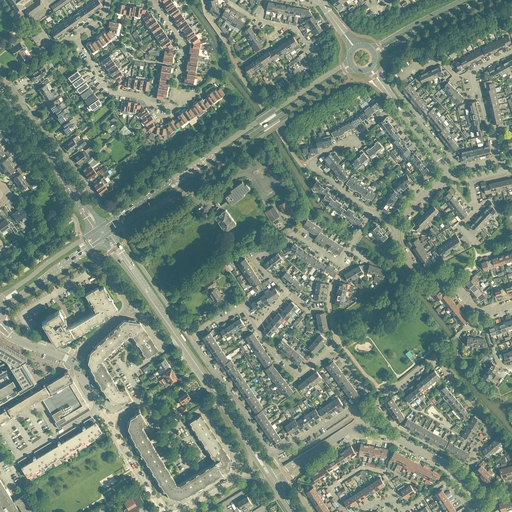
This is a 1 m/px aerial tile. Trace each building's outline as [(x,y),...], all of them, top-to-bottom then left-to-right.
[(8,0),(17,12),(22,8),(24,7),(23,6),(29,1),(29,0),(8,0)] [(103,6),(98,0),(93,0),(92,1),(98,9),(103,6)] [(175,5),(171,0),(167,0),(164,3),(165,5),(164,6),(165,8),(164,8),(167,11),(175,5)] [(342,4),(338,0),(331,0),(337,7),(340,5),(342,8),(344,7),(342,4)] [(98,9),(92,1),(87,4),(93,12),(98,9)] [(56,3),(51,6),(55,11),(60,7),(56,2),(56,3)] [(126,14),(127,6),(124,6),(124,4),(118,3),(116,13),(123,14),(123,13),(126,14)] [(93,12),(87,4),(83,8),(88,16),(93,12)] [(222,11),(217,8),(219,7),(219,4),(216,5),(210,6),(211,11),(213,13),(218,17),(222,11)] [(134,16),(136,6),(130,5),(130,7),(127,6),(126,14),(128,14),(128,15),(134,16)] [(180,12),(182,11),(180,8),(178,9),(175,5),(167,11),(169,15),(170,14),(171,16),(172,15),(174,17),(180,13),(180,12)] [(51,6),(47,9),(50,14),(55,11),(51,6)] [(142,17),(147,9),(142,9),(142,7),(136,6),(134,16),(140,17),(141,16),(142,17)] [(301,16),(302,8),(297,7),(295,16),(294,20),(296,20),(297,16),(301,17),(301,16)] [(88,16),(83,8),(78,11),(84,19),(88,16)] [(304,17),(309,10),(302,8),(301,16),(304,17)] [(47,9),(42,12),(46,17),(50,14),(47,9)] [(154,17),(151,12),(149,13),(147,9),(142,17),(143,18),(142,18),(146,23),(154,17)] [(225,21),(230,13),(225,10),(220,17),(225,21)] [(313,15),(309,10),(304,17),(306,20),(313,15)] [(84,19),(78,11),(73,14),(79,22),(84,19)] [(42,12),(37,15),(41,20),(46,17),(42,12)] [(186,20),(180,13),(174,17),(176,20),(174,21),(176,22),(175,23),(177,26),(186,20)] [(230,24),(235,16),(230,13),(225,21),(230,24)] [(79,22),(73,14),(69,18),(74,26),(79,22)] [(37,15),(33,19),(36,24),(41,20),(37,15)] [(306,27),(307,26),(316,20),(313,15),(306,20),(305,20),(307,23),(304,25),(306,27)] [(235,27),(240,19),(235,16),(230,24),(235,27)] [(149,28),(158,22),(154,17),(146,23),(149,28)] [(74,26),(69,18),(64,21),(70,29),(74,26)] [(244,23),(245,22),(240,19),(235,27),(240,30),(242,27),(244,23)] [(191,27),(186,20),(177,26),(179,29),(180,29),(181,31),(183,30),(184,32),(191,27)] [(312,30),(319,25),(316,20),(307,26),(308,28),(310,27),(312,30)] [(70,29),(64,21),(59,24),(65,32),(70,29)] [(109,31),(116,35),(117,29),(119,29),(120,23),(116,22),(114,22),(109,21),(108,27),(110,28),(109,31)] [(152,33),(161,27),(158,22),(149,28),(152,33)] [(65,32),(59,24),(55,27),(60,35),(65,32)] [(315,35),(323,30),(319,25),(312,30),(315,35)] [(246,36),(253,31),(250,26),(242,31),(246,36)] [(60,35),(55,27),(50,31),(56,39),(60,35)] [(156,38),(165,32),(161,27),(152,33),(156,38)] [(196,35),(191,27),(184,32),(186,34),(185,35),(186,37),(185,38),(188,41),(188,40),(196,35)] [(100,33),(107,43),(112,40),(111,39),(116,35),(109,31),(107,32),(105,30),(100,33)] [(249,41),(256,36),(253,31),(246,36),(249,41)] [(159,43),(168,37),(165,32),(156,38),(159,43)] [(102,47),(107,43),(100,33),(95,37),(97,39),(94,41),(99,47),(101,46),(102,47)] [(191,43),(201,41),(199,39),(200,38),(197,34),(196,35),(188,40),(191,43)] [(511,46),(511,40),(511,41),(508,35),(503,38),(507,46),(510,45),(511,47),(511,46)] [(252,46),(260,41),(256,36),(249,41),(252,46)] [(300,47),(299,44),(293,36),(291,38),(290,37),(288,39),(294,47),(295,50),(300,47)] [(25,50),(20,42),(23,40),(21,37),(14,42),(16,44),(11,48),(16,56),(17,56),(21,61),(25,58),(28,61),(30,60),(29,59),(32,57),(28,51),(25,53),(24,51),(25,50)] [(173,47),(170,43),(172,42),(168,37),(159,43),(163,48),(164,47),(165,49),(173,47)] [(507,46),(503,38),(498,40),(502,48),(507,46)] [(289,50),(294,47),(288,39),(286,40),(286,41),(284,43),(289,50)] [(205,40),(201,41),(191,43),(190,47),(200,49),(201,44),(206,43),(205,40)] [(502,48),(498,40),(493,42),(496,51),(502,48)] [(97,49),(99,47),(94,41),(92,43),(91,41),(89,43),(89,41),(85,44),(92,54),(97,50),(97,49)] [(255,51),(263,46),(260,41),(252,46),(255,51)] [(496,51),(493,42),(487,45),(491,53),(496,51)] [(290,52),(289,50),(284,43),(281,45),(280,44),(278,45),(284,54),(285,55),(290,52)] [(284,54),(278,45),(276,46),(277,47),(274,49),(279,57),(284,54)] [(491,53),(487,45),(482,47),(486,56),(491,53)] [(173,54),(174,52),(172,52),(173,47),(165,49),(163,56),(174,58),(174,54),(173,54)] [(199,55),(200,49),(190,47),(189,53),(190,54),(190,57),(198,58),(198,55),(199,55)] [(484,56),(480,48),(475,51),(479,59),(484,56)] [(279,57),(274,49),(272,51),(271,50),(269,51),(275,60),(279,57)] [(275,60),(269,51),(264,54),(269,62),(272,60),(274,63),(276,62),(274,60),(275,60)] [(479,59),(475,51),(470,54),(474,62),(479,59)] [(269,62),(264,54),(259,58),(266,68),(268,67),(266,64),(269,62)] [(474,62),(470,54),(465,56),(469,65),(474,62)] [(105,66),(113,60),(116,58),(115,56),(112,58),(109,55),(101,61),(104,65),(105,65),(105,66)] [(469,65),(465,56),(460,59),(464,67),(469,65)] [(197,67),(198,61),(197,61),(198,58),(190,57),(190,59),(188,59),(187,65),(197,67)] [(266,68),(259,58),(255,61),(260,68),(262,66),(264,69),(266,68)] [(305,58),(300,62),(305,66),(309,62),(305,58)] [(464,67),(460,59),(455,62),(458,68),(456,69),(458,74),(463,71),(461,69),(464,67)] [(109,71),(120,63),(117,60),(114,62),(113,60),(105,66),(105,65),(104,66),(107,70),(108,70),(109,71)] [(260,68),(255,61),(250,64),(257,75),(259,73),(257,70),(260,68)] [(511,70),(507,62),(502,64),(506,73),(511,70)] [(111,76),(120,70),(117,67),(121,64),(120,63),(109,71),(108,72),(111,76)] [(171,73),(172,68),(171,68),(171,67),(157,64),(157,67),(162,67),(161,71),(171,73)] [(257,75),(250,64),(245,67),(250,75),(253,73),(255,76),(257,75)] [(506,73),(502,64),(497,67),(502,75),(506,73)] [(43,76),(46,74),(45,72),(47,71),(43,65),(29,75),(31,77),(31,78),(33,81),(34,83),(40,79),(41,82),(45,79),(43,76)] [(196,73),(197,67),(187,65),(186,71),(187,71),(187,74),(195,76),(195,73),(196,73)] [(445,69),(442,71),(440,66),(435,68),(439,77),(442,75),(443,77),(449,74),(445,69)] [(502,75),(497,67),(494,69),(493,66),(488,68),(491,74),(493,72),(496,78),(502,75)] [(439,77),(435,68),(429,71),(433,79),(439,77)] [(70,81),(71,80),(71,81),(72,80),(73,82),(81,76),(79,75),(80,74),(77,70),(67,78),(68,78),(70,81)] [(124,76),(120,70),(111,76),(113,79),(114,79),(116,80),(117,79),(120,83),(124,76)] [(171,77),(171,73),(161,71),(159,80),(166,81),(166,78),(169,79),(169,76),(171,77)] [(433,79),(429,71),(424,73),(428,81),(433,79)] [(428,81),(424,73),(419,75),(423,84),(428,81)] [(194,85),(195,79),(194,78),(195,76),(187,74),(186,77),(185,77),(184,83),(194,85)] [(77,88),(85,82),(84,81),(84,80),(81,76),(73,82),(71,83),(72,83),(74,86),(75,86),(75,87),(76,86),(77,88)] [(130,88),(132,78),(124,76),(120,83),(124,84),(124,86),(126,86),(126,87),(130,88)] [(136,88),(138,76),(136,76),(135,78),(132,78),(130,88),(135,89),(135,88),(136,88)] [(142,89),(144,80),(144,77),(138,76),(136,88),(136,89),(141,90),(141,89),(142,89)] [(38,89),(42,95),(50,90),(52,88),(49,83),(50,82),(48,79),(40,84),(42,87),(38,89)] [(168,86),(168,84),(165,84),(166,81),(159,80),(158,89),(168,90),(169,87),(168,86)] [(446,92),(452,86),(448,81),(441,88),(446,92)] [(495,88),(494,82),(487,84),(487,81),(481,83),(482,87),(485,87),(486,90),(495,88)] [(81,93),(89,88),(88,86),(85,82),(77,88),(76,89),(78,92),(79,91),(79,92),(80,92),(81,93)] [(405,94),(413,88),(409,83),(402,89),(405,94)] [(450,96),(456,90),(452,86),(446,92),(450,96)] [(85,99),(93,93),(92,92),(93,91),(90,87),(89,88),(81,93),(80,94),(80,95),(82,98),(83,97),(84,98),(84,97),(85,99)] [(222,96),(225,94),(220,87),(218,89),(217,88),(212,91),(218,100),(223,96),(222,96)] [(409,98),(416,92),(413,88),(405,94),(409,98)] [(167,96),(168,90),(158,89),(157,94),(154,94),(153,97),(163,99),(163,96),(167,96)] [(50,90),(42,95),(46,100),(51,97),(53,99),(59,95),(55,90),(51,92),(50,90)] [(454,100),(460,94),(456,90),(450,96),(454,100)] [(218,100),(212,91),(207,95),(208,96),(205,98),(210,104),(212,103),(213,103),(218,100)] [(413,102),(420,96),(416,92),(409,98),(413,102)] [(90,105),(97,99),(96,97),(97,97),(94,93),(93,93),(85,99),(84,100),(86,103),(87,103),(88,104),(88,103),(90,105)] [(458,105),(464,98),(460,94),(454,100),(458,105)] [(416,107),(425,100),(423,98),(422,99),(420,96),(413,102),(416,107)] [(66,106),(63,102),(61,103),(58,98),(48,105),(48,106),(48,107),(50,110),(54,108),(54,110),(55,110),(56,112),(66,106)] [(86,107),(89,111),(93,109),(94,110),(101,105),(100,103),(101,103),(98,98),(97,99),(90,105),(88,106),(86,107)] [(208,106),(210,104),(205,98),(203,100),(202,98),(197,102),(203,110),(208,107),(208,106)] [(383,105),(378,98),(376,100),(374,99),(371,101),(372,103),(370,105),(374,111),(378,108),(381,111),(383,109),(381,107),(383,105)] [(129,112),(131,101),(125,100),(125,102),(122,101),(121,109),(123,110),(122,113),(129,115),(129,112)] [(203,110),(197,102),(196,100),(193,103),(194,104),(192,105),(193,107),(191,108),(195,115),(198,113),(199,116),(204,112),(203,110)] [(420,111),(427,105),(425,103),(426,102),(425,100),(416,107),(420,111)] [(137,112),(142,105),(137,104),(137,102),(131,101),(129,112),(135,113),(136,112),(137,112)] [(149,113),(146,108),(144,109),(142,105),(137,112),(138,113),(137,114),(141,119),(142,118),(141,118),(148,114),(149,113)] [(374,111),(370,105),(367,107),(366,106),(363,108),(371,119),(373,117),(371,114),(374,111)] [(425,114),(431,110),(427,105),(420,111),(424,116),(425,114)] [(71,117),(68,113),(70,112),(67,107),(57,114),(59,116),(59,117),(60,118),(57,120),(60,125),(71,117)] [(186,110),(185,108),(181,111),(182,112),(188,121),(190,122),(197,117),(195,115),(191,108),(188,110),(187,109),(186,110)] [(371,119),(363,108),(360,111),(361,112),(358,114),(363,121),(367,117),(369,120),(371,119)] [(429,119),(436,113),(432,108),(431,110),(425,114),(429,119)] [(183,124),(188,121),(182,112),(181,111),(178,113),(179,114),(177,116),(178,117),(176,119),(180,125),(183,123),(183,124)] [(468,120),(471,120),(480,118),(479,112),(470,114),(467,115),(468,120)] [(433,123),(440,117),(436,113),(429,119),(433,123)] [(154,120),(151,115),(150,116),(148,114),(141,118),(142,118),(143,121),(142,121),(146,126),(154,120)] [(361,123),(357,116),(354,118),(353,116),(349,118),(356,130),(358,129),(356,125),(361,123)] [(383,129),(389,124),(386,120),(389,118),(387,116),(377,124),(380,127),(381,126),(383,129)] [(433,123),(436,127),(443,122),(440,118),(440,117),(433,123)] [(77,128),(74,123),(76,122),(73,118),(63,124),(65,127),(66,128),(63,131),(65,134),(66,134),(66,135),(67,134),(67,135),(77,128)] [(356,130),(349,118),(346,120),(347,121),(344,123),(347,130),(352,127),(354,131),(356,130)] [(168,122),(174,131),(179,128),(178,127),(179,126),(180,125),(176,119),(174,120),(173,119),(168,122)] [(151,132),(157,123),(154,120),(146,126),(149,130),(151,132)] [(174,131),(168,122),(164,125),(167,135),(169,133),(170,134),(174,131)] [(445,128),(447,126),(443,122),(436,127),(440,132),(445,128)] [(159,134),(161,124),(157,123),(151,132),(149,136),(153,137),(154,134),(159,134)] [(347,130),(344,123),(340,125),(340,123),(336,125),(343,137),(345,136),(343,132),(347,130)] [(387,136),(397,128),(395,126),(393,128),(389,124),(383,129),(386,132),(384,133),(387,136)] [(123,132),(128,137),(132,133),(125,125),(121,129),(123,132)] [(343,137),(336,125),(333,127),(333,126),(329,128),(334,137),(339,135),(341,138),(343,137)] [(399,136),(396,132),(398,130),(397,128),(387,136),(389,139),(391,138),(393,141),(397,137),(399,136)] [(449,132),(445,128),(440,132),(438,133),(442,138),(449,132)] [(326,148),(323,134),(322,132),(318,133),(319,137),(316,138),(317,143),(318,145),(322,144),(323,148),(326,148)] [(445,142),(455,134),(454,132),(451,134),(449,132),(442,138),(445,142)] [(332,142),(330,134),(327,135),(326,134),(323,134),(326,148),(328,147),(327,143),(332,142)] [(445,142),(449,147),(456,141),(454,138),(457,136),(455,134),(445,142)] [(68,148),(80,139),(78,135),(65,144),(68,148)] [(80,148),(87,143),(83,137),(80,139),(68,148),(70,152),(79,146),(80,148)] [(394,149),(404,141),(403,139),(400,141),(397,137),(393,141),(391,142),(393,145),(392,146),(394,149)] [(384,148),(376,138),(374,139),(376,143),(372,146),(377,152),(380,150),(381,151),(384,148)] [(401,154),(407,149),(403,145),(406,143),(404,141),(394,149),(397,152),(398,151),(401,154)] [(456,141),(449,147),(452,151),(462,143),(461,141),(458,143),(456,141)] [(86,151),(93,146),(95,145),(93,142),(91,143),(84,148),(86,151)] [(319,150),(318,145),(317,143),(313,143),(313,142),(309,143),(312,156),(315,155),(314,151),(319,150)] [(312,156),(309,143),(305,144),(306,145),(302,146),(304,154),(309,152),(310,157),(312,156)] [(377,152),(372,146),(369,149),(366,146),(364,147),(373,158),(376,156),(375,154),(377,152)] [(370,160),(362,149),(360,151),(362,154),(358,157),(363,163),(366,161),(367,162),(370,160)] [(406,159),(414,153),(412,151),(410,153),(407,149),(401,154),(403,157),(402,158),(404,161),(406,159)] [(85,162),(90,158),(85,150),(74,158),(78,164),(83,160),(85,162)] [(469,159),(467,150),(461,151),(462,157),(460,158),(461,163),(466,162),(465,159),(469,159)] [(412,164),(418,159),(415,155),(417,153),(416,151),(414,153),(406,159),(408,162),(409,161),(412,164)] [(326,167),(338,156),(336,154),(332,156),(330,153),(324,158),(327,162),(324,165),(326,167)] [(340,165),(337,162),(341,159),(338,156),(326,167),(327,169),(330,166),(334,170),(340,165)] [(92,167),(96,164),(99,162),(96,158),(94,159),(92,157),(87,161),(89,165),(88,166),(83,170),(86,175),(94,170),(92,167)] [(363,163),(358,157),(354,161),(352,157),(350,159),(358,170),(361,167),(360,166),(363,163)] [(11,164),(7,158),(0,162),(0,165),(3,170),(11,164)] [(415,171),(425,163),(424,161),(421,163),(418,159),(412,164),(414,167),(413,168),(415,171)] [(427,171),(424,167),(427,165),(425,163),(415,171),(418,174),(419,173),(421,176),(427,171)] [(7,175),(15,169),(14,169),(11,164),(3,170),(7,174),(6,175),(7,175)] [(335,178),(346,170),(343,167),(342,168),(340,165),(334,170),(337,174),(334,177),(335,178)] [(27,169),(25,166),(18,171),(20,174),(14,178),(18,184),(25,179),(22,176),(24,174),(23,172),(27,169)] [(96,172),(94,170),(86,175),(90,180),(95,176),(96,177),(101,173),(99,170),(96,172)] [(349,177),(347,174),(348,173),(346,170),(335,178),(337,180),(340,178),(343,182),(349,177)] [(413,183),(405,173),(402,175),(403,177),(400,179),(405,185),(409,182),(411,184),(413,183)] [(98,181),(94,185),(97,190),(107,183),(108,183),(104,178),(104,177),(98,181)] [(350,191),(358,179),(355,177),(354,179),(350,177),(346,183),(351,186),(348,189),(350,191)] [(28,185),(32,191),(39,186),(38,184),(35,179),(30,183),(29,180),(27,182),(25,179),(18,184),(21,189),(28,185)] [(359,191),(363,185),(360,183),(361,181),(358,179),(350,191),(352,192),(355,189),(359,191)] [(405,185),(400,179),(397,181),(396,180),(393,182),(393,183),(395,185),(401,192),(403,191),(401,188),(405,185)] [(236,223),(226,209),(225,210),(223,207),(230,202),(232,205),(245,195),(244,193),(250,188),(246,183),(245,184),(242,181),(231,190),(232,191),(225,196),(228,200),(221,206),(219,203),(217,205),(219,207),(218,208),(217,209),(217,211),(217,212),(219,214),(216,217),(219,221),(217,222),(222,228),(223,227),(226,231),(236,223)] [(317,193),(324,183),(322,181),(320,184),(316,181),(312,188),(315,190),(314,191),(317,193)] [(491,193),(489,184),(486,184),(485,182),(481,183),(482,191),(485,191),(486,194),(491,193)] [(113,189),(110,185),(109,186),(107,183),(97,190),(101,195),(106,192),(109,190),(109,191),(113,189)] [(327,193),(329,189),(324,187),(326,184),(324,183),(317,193),(320,195),(321,194),(324,196),(327,193)] [(363,199),(370,188),(367,186),(366,187),(363,185),(359,191),(363,194),(361,198),(363,199)] [(401,194),(390,187),(388,190),(389,191),(387,194),(394,198),(397,194),(399,196),(401,194)] [(371,200),(376,193),(373,191),(373,190),(370,188),(363,199),(365,200),(367,197),(371,200)] [(468,214),(452,193),(454,191),(451,188),(446,191),(448,193),(443,197),(461,220),(468,214)] [(328,205),(334,196),(335,194),(333,193),(331,195),(327,193),(324,196),(322,199),(326,201),(325,203),(328,205)] [(391,203),(394,198),(387,194),(385,197),(384,196),(382,199),(392,206),(394,204),(391,203)] [(334,209),(338,203),(334,200),(336,197),(334,196),(328,205),(326,206),(330,209),(331,207),(334,209)] [(392,206),(382,199),(380,203),(381,203),(379,207),(385,211),(388,207),(391,208),(392,206)] [(294,214),(286,201),(279,205),(284,212),(287,210),(291,216),(294,214)] [(501,216),(503,213),(490,201),(487,204),(489,206),(487,209),(493,215),(497,212),(501,216)] [(339,215),(346,204),(344,203),(342,205),(338,203),(334,209),(337,211),(336,213),(339,215)] [(346,217),(350,211),(346,208),(348,205),(346,204),(339,215),(342,217),(343,215),(346,217)] [(440,212),(433,205),(429,209),(436,216),(440,212)] [(280,216),(274,206),(265,212),(271,221),(280,216)] [(20,223),(29,217),(25,212),(26,211),(25,211),(22,207),(16,212),(13,214),(14,216),(13,217),(15,219),(16,219),(17,219),(20,223)] [(436,216),(429,209),(425,213),(432,220),(436,216)] [(493,215),(487,209),(483,213),(489,219),(493,215)] [(352,223),(359,212),(357,211),(355,214),(350,211),(346,217),(349,219),(348,221),(352,223)] [(359,226),(363,219),(359,216),(361,214),(359,212),(352,223),(355,225),(356,224),(359,226)] [(432,220),(425,213),(421,217),(427,224),(432,220)] [(489,219),(483,213),(479,217),(486,224),(489,219)] [(427,224),(421,217),(417,221),(423,228),(427,224)] [(486,224),(479,217),(475,221),(482,228),(486,224)] [(11,226),(6,219),(0,222),(0,231),(1,233),(11,226)] [(308,229),(312,222),(307,219),(303,226),(308,229)] [(423,228),(417,221),(414,224),(412,222),(409,225),(413,229),(415,228),(419,232),(423,228)] [(482,228),(475,221),(471,226),(478,232),(482,228)] [(312,232),(317,225),(312,222),(308,229),(312,232)] [(320,232),(322,229),(317,225),(312,232),(317,235),(320,231),(320,232)] [(375,238),(384,229),(382,227),(380,230),(377,226),(371,231),(373,234),(372,235),(375,238)] [(381,242),(387,237),(383,233),(386,231),(384,229),(375,238),(377,241),(378,239),(381,242)] [(325,235),(320,232),(320,231),(317,235),(315,238),(320,242),(325,235)] [(325,245),(329,238),(325,235),(320,242),(325,245)] [(462,243),(457,236),(452,239),(457,247),(462,243)] [(329,248),(334,241),(329,238),(325,245),(329,248)] [(413,248),(421,243),(418,238),(412,242),(411,240),(406,243),(409,247),(411,246),(413,248)] [(457,247),(452,239),(447,242),(452,250),(457,247)] [(334,251),(339,244),(334,241),(329,248),(334,251)] [(452,250),(447,242),(438,249),(443,256),(452,250)] [(294,254),(299,246),(294,243),(289,250),(294,254)] [(430,257),(421,243),(413,248),(423,263),(430,257)] [(339,254),(344,247),(339,244),(334,251),(339,254)] [(299,257),(304,250),(299,246),(294,254),(299,257)] [(12,253),(8,249),(3,252),(6,257),(12,253)] [(304,260),(309,253),(304,250),(299,257),(304,260)] [(511,261),(507,250),(505,250),(506,254),(503,255),(506,263),(511,261)] [(283,260),(278,253),(273,257),(279,264),(283,260)] [(309,263),(313,256),(309,253),(304,260),(309,263)] [(501,265),(497,253),(494,254),(496,257),(492,259),(495,267),(501,265)] [(506,263),(503,255),(500,256),(499,253),(497,253),(501,265),(506,263)] [(313,266),(318,259),(313,256),(309,263),(313,266)] [(495,267),(492,259),(489,260),(488,256),(486,257),(490,269),(495,267)] [(279,264),(273,257),(269,260),(274,267),(279,264)] [(426,268),(434,262),(430,257),(423,263),(426,268)] [(490,269),(486,257),(484,258),(485,261),(481,262),(484,271),(490,269)] [(248,263),(245,258),(238,263),(241,268),(248,263)] [(318,269),(323,262),(318,259),(313,266),(318,269)] [(274,267),(269,260),(264,264),(270,271),(274,267)] [(324,271),(328,265),(327,265),(323,262),(318,269),(323,273),(324,271)] [(244,273),(251,268),(248,263),(241,268),(244,273)] [(329,274),(334,266),(329,263),(327,265),(328,265),(324,271),(329,274)] [(372,274),(375,266),(370,264),(367,272),(372,274)] [(364,273),(359,265),(354,268),(359,276),(364,273)] [(334,277),(339,270),(334,266),(329,274),(334,277)] [(376,282),(381,268),(375,266),(372,274),(375,275),(374,278),(375,278),(374,281),(376,282)] [(247,277),(255,272),(251,268),(244,273),(247,277)] [(359,283),(357,280),(358,279),(357,277),(359,276),(354,268),(349,271),(354,278),(354,279),(355,281),(357,284),(359,283)] [(379,280),(380,277),(383,278),(386,270),(381,268),(376,282),(378,283),(379,280)] [(285,282),(291,275),(286,271),(281,278),(285,282)] [(354,278),(349,271),(344,274),(349,282),(354,279),(354,278)] [(258,277),(255,272),(247,277),(251,282),(258,277)] [(290,285),(295,279),(291,275),(285,282),(290,285)] [(212,276),(203,282),(206,286),(213,281),(215,279),(212,276)] [(261,282),(258,277),(251,282),(254,287),(261,282)] [(467,290),(477,282),(473,278),(466,283),(469,286),(466,289),(467,290)] [(294,289),(300,283),(295,279),(290,285),(294,289)] [(221,298),(215,289),(213,290),(211,287),(215,283),(213,281),(206,286),(208,289),(208,288),(211,292),(209,293),(215,302),(221,298)] [(473,292),(480,287),(477,282),(467,290),(468,292),(471,290),(473,292)] [(298,293),(304,286),(300,283),(294,289),(298,293)] [(508,293),(505,285),(500,287),(504,299),(506,298),(505,295),(508,293)] [(65,319),(65,320),(62,321),(60,319),(63,317),(59,310),(54,313),(55,314),(51,316),(50,315),(51,317),(42,322),(48,332),(49,331),(51,335),(50,336),(51,335),(54,339),(53,340),(55,345),(62,340),(64,339),(66,342),(71,339),(70,338),(74,335),(75,337),(75,336),(74,335),(78,333),(79,334),(88,329),(87,327),(91,325),(92,326),(91,325),(95,322),(96,324),(105,318),(104,317),(108,315),(109,316),(108,315),(117,309),(111,299),(110,300),(108,296),(109,295),(108,296),(105,292),(106,291),(104,286),(99,289),(98,287),(93,290),(93,289),(85,294),(88,299),(89,298),(92,302),(88,304),(93,313),(69,327),(69,326),(66,328),(64,325),(65,325),(64,323),(66,322),(66,321),(66,320),(65,319)] [(280,295),(275,288),(275,287),(270,291),(275,298),(280,295)] [(474,299),(484,291),(480,287),(473,292),(476,295),(473,297),(474,299)] [(504,299),(500,287),(494,289),(497,297),(501,296),(502,299),(504,299)] [(440,298),(447,293),(445,291),(442,293),(440,290),(437,293),(435,291),(432,294),(434,296),(433,296),(437,301),(440,298)] [(275,298),(270,291),(265,294),(270,301),(275,298)] [(481,301),(488,296),(484,291),(474,299),(476,301),(478,299),(481,301)] [(351,301),(351,299),(348,299),(348,298),(345,297),(346,295),(337,293),(336,299),(345,300),(348,301),(351,301)] [(444,303),(453,295),(452,293),(449,296),(447,293),(440,298),(444,303)] [(270,301),(265,294),(261,297),(265,304),(270,301)] [(447,307),(454,302),(452,299),(455,297),(453,295),(444,303),(447,307)] [(265,304),(261,297),(256,300),(261,307),(265,304)] [(261,307),(256,300),(251,304),(256,311),(261,307)] [(298,307),(292,301),(288,306),(294,311),(298,307)] [(451,312),(460,304),(459,302),(456,304),(454,302),(447,307),(451,312)] [(454,316),(461,311),(459,308),(462,306),(460,304),(451,312),(454,316)] [(294,311),(288,306),(284,310),(290,316),(294,311)] [(290,316),(284,310),(280,314),(285,318),(285,319),(287,320),(290,316)] [(457,321),(458,320),(467,313),(466,311),(463,313),(461,311),(454,316),(453,317),(457,321)] [(285,318),(280,314),(279,312),(275,317),(281,323),(285,319),(285,318)] [(461,325),(468,320),(466,317),(469,315),(467,313),(458,320),(461,325)] [(281,323),(275,317),(271,321),(277,327),(281,323)] [(245,325),(240,318),(235,321),(240,328),(245,325)] [(131,335),(132,336),(144,328),(139,321),(124,320),(119,324),(129,335),(131,335)] [(240,328),(235,321),(230,324),(235,332),(240,328)] [(277,327),(271,321),(267,326),(274,331),(277,327)] [(508,332),(504,322),(499,324),(502,331),(506,330),(507,332),(508,332)] [(129,335),(119,324),(110,332),(120,343),(129,335)] [(235,332),(230,324),(226,328),(230,335),(235,332)] [(497,335),(494,325),(489,327),(491,335),(496,333),(497,335)] [(274,331),(267,326),(263,330),(270,336),(274,331)] [(139,347),(151,339),(144,328),(132,336),(139,347)] [(230,335),(226,328),(221,331),(226,338),(230,335)] [(120,343),(110,332),(102,340),(112,350),(120,343)] [(206,342),(213,337),(210,332),(203,337),(206,342)] [(256,337),(253,332),(246,337),(249,342),(256,337)] [(327,339),(320,334),(316,338),(323,344),(327,339)] [(473,337),(468,336),(464,336),(464,342),(467,342),(466,346),(467,347),(468,345),(472,345),(473,337)] [(209,347),(216,342),(213,337),(206,342),(209,347)] [(252,347),(260,342),(256,337),(249,342),(252,347)] [(484,342),(484,338),(478,337),(477,348),(486,349),(487,343),(484,342)] [(323,344),(316,338),(313,342),(319,348),(323,344)] [(146,358),(158,350),(151,339),(139,347),(146,358)] [(281,349),(287,343),(282,339),(276,345),(281,349)] [(112,350),(102,340),(94,347),(94,348),(103,358),(112,350)] [(0,363),(6,360),(9,363),(10,366),(24,389),(35,382),(32,378),(30,375),(28,371),(26,368),(24,364),(21,360),(22,360),(27,357),(23,355),(22,354),(20,353),(18,352),(14,350),(10,347),(2,343),(0,341),(0,363)] [(212,351),(220,347),(216,342),(209,347),(212,351)] [(256,352),(263,347),(260,342),(252,347),(256,352)] [(319,348),(313,342),(309,347),(315,353),(319,348)] [(285,353),(291,346),(293,344),(291,343),(289,345),(287,343),(281,349),(285,353)] [(290,357),(295,350),(291,346),(285,353),(290,357)] [(216,356),(223,351),(220,347),(212,351),(216,356)] [(259,356),(266,352),(263,347),(256,352),(259,356)] [(103,358),(94,348),(90,352),(88,362),(91,368),(89,369),(92,374),(105,366),(101,360),(103,358)] [(294,361),(300,354),(295,350),(290,357),(294,361)] [(511,359),(508,352),(508,350),(502,351),(506,361),(511,359)] [(219,361),(226,356),(223,351),(216,356),(219,361)] [(262,361),(269,356),(266,352),(259,356),(262,361)] [(410,361),(414,358),(409,352),(405,355),(410,361)] [(298,364),(304,358),(300,354),(294,361),(298,364)] [(222,366),(224,364),(229,361),(226,356),(219,361),(222,366)] [(272,361),(269,356),(262,361),(265,366),(272,361)] [(168,364),(167,362),(167,361),(166,360),(165,360),(165,359),(157,364),(159,367),(158,367),(160,370),(168,364)] [(227,369),(234,364),(231,359),(229,361),(224,364),(227,369)] [(330,371),(337,365),(333,361),(326,366),(330,371)] [(499,367),(490,361),(487,366),(496,371),(499,367)] [(230,374),(237,369),(234,364),(227,369),(230,374)] [(269,374),(276,369),(272,364),(265,369),(269,374)] [(333,375),(340,370),(337,365),(330,371),(333,375)] [(0,403),(24,389),(10,366),(0,371),(0,403)] [(97,383),(110,375),(105,366),(92,374),(97,383)] [(488,369),(486,371),(493,376),(496,371),(487,366),(486,368),(488,369)] [(165,377),(163,378),(164,381),(166,379),(174,374),(173,373),(173,372),(171,369),(164,374),(165,377)] [(233,379),(241,374),(237,369),(230,374),(233,379)] [(272,378),(279,373),(276,369),(269,374),(272,378)] [(337,380),(344,374),(340,370),(333,375),(337,380)] [(440,377),(435,370),(430,374),(435,380),(440,377)] [(322,378),(317,371),(312,375),(317,382),(322,378)] [(493,376),(486,371),(483,375),(482,374),(481,375),(490,380),(493,376)] [(45,403),(44,404),(59,428),(90,409),(72,379),(70,380),(66,373),(39,389),(0,412),(0,425),(11,419),(13,417),(13,418),(43,400),(45,403)] [(276,383),(283,378),(279,373),(272,378),(276,383)] [(166,379),(164,381),(166,383),(168,382),(168,381),(170,384),(172,383),(174,385),(178,383),(176,380),(178,379),(175,375),(175,376),(174,374),(166,379)] [(237,383),(244,378),(241,374),(233,379),(237,383)] [(340,384),(347,379),(344,374),(337,380),(340,384)] [(435,380),(430,374),(426,377),(431,384),(435,380)] [(103,392),(116,384),(110,375),(97,383),(103,392)] [(317,382),(312,375),(307,378),(313,385),(317,382)] [(431,384),(426,377),(421,381),(427,388),(431,384)] [(240,388),(247,383),(244,378),(237,383),(240,388)] [(279,388),(286,382),(283,378),(276,383),(279,388)] [(313,385),(307,378),(303,382),(308,388),(313,385)] [(344,389),(351,383),(347,379),(340,384),(344,389)] [(427,388),(421,381),(416,385),(418,386),(422,391),(427,388)] [(283,392),(290,387),(286,382),(279,388),(283,392)] [(308,388),(303,382),(298,385),(303,392),(308,388)] [(243,393),(250,388),(247,383),(240,388),(243,393)] [(347,393),(354,388),(351,383),(344,389),(347,393)] [(120,389),(119,389),(116,384),(103,392),(105,396),(108,395),(111,401),(121,403),(127,400),(129,402),(133,400),(125,387),(120,389)] [(422,391),(418,386),(414,390),(419,397),(424,393),(422,391)] [(443,396),(449,390),(445,386),(439,391),(443,396)] [(286,397),(293,391),(290,387),(283,392),(286,397)] [(246,398),(253,393),(250,388),(243,393),(246,398)] [(351,398),(358,392),(354,388),(347,393),(351,398)] [(419,397),(414,390),(409,394),(415,400),(419,397)] [(446,400),(453,395),(449,390),(443,396),(446,400)] [(187,400),(190,398),(186,392),(181,395),(181,394),(178,396),(179,398),(177,399),(180,404),(182,402),(183,405),(186,403),(186,402),(188,401),(187,400)] [(354,402),(361,397),(358,392),(351,398),(354,402)] [(249,402),(256,397),(253,393),(246,398),(249,402)] [(415,400),(409,394),(405,397),(410,404),(415,400)] [(450,405),(457,399),(453,395),(446,400),(450,405)] [(252,407),(260,402),(256,397),(249,402),(252,407)] [(261,402),(263,406),(271,400),(269,397),(261,402)] [(343,404),(338,397),(333,400),(338,408),(343,404)] [(388,407),(395,403),(392,398),(385,402),(388,407)] [(454,409),(460,403),(457,399),(450,405),(454,409)] [(338,408),(333,400),(328,403),(333,411),(338,408)] [(256,412),(263,407),(260,402),(252,407),(256,412)] [(333,411),(328,403),(324,407),(328,414),(333,411)] [(391,412),(399,408),(395,403),(388,407),(391,412)] [(457,413),(464,408),(460,403),(454,409),(457,413)] [(328,414),(324,407),(319,410),(324,417),(328,414)] [(394,417),(402,413),(399,408),(391,412),(394,417)] [(461,418),(468,412),(464,408),(457,413),(461,418)] [(320,416),(315,409),(310,412),(315,419),(320,416)] [(147,423),(139,410),(135,412),(136,414),(130,418),(128,428),(131,434),(129,435),(131,439),(144,431),(142,427),(142,426),(147,423)] [(258,420),(265,415),(262,410),(255,415),(258,420)] [(315,419),(310,412),(306,415),(311,422),(315,419)] [(397,422),(405,418),(402,413),(394,417),(397,422)] [(195,432),(207,424),(201,414),(189,422),(195,432)] [(261,425),(268,420),(265,415),(258,420),(261,425)] [(311,422),(306,415),(301,418),(306,425),(311,422)] [(479,426),(482,421),(474,416),(471,421),(479,426)] [(306,425),(301,418),(297,421),(296,421),(300,426),(299,427),(301,429),(306,425)] [(409,429),(413,421),(408,418),(403,426),(409,429)] [(300,426),(296,421),(297,421),(295,419),(290,422),(295,430),(299,427),(300,426)] [(264,429),(272,425),(268,420),(261,425),(264,429)] [(414,432),(418,424),(413,421),(409,429),(414,432)] [(476,431),(479,426),(471,421),(468,426),(476,431)] [(295,430),(290,422),(285,426),(290,433),(295,430)] [(98,435),(102,432),(97,424),(94,426),(93,423),(91,424),(93,429),(91,430),(89,426),(87,427),(95,440),(94,438),(98,436),(98,435)] [(201,441),(214,433),(207,424),(195,432),(201,441)] [(419,434),(423,427),(418,424),(414,432),(419,434)] [(267,434),(275,429),(272,425),(264,429),(267,434)] [(95,440),(87,427),(85,428),(85,427),(84,427),(84,426),(83,426),(83,427),(82,427),(82,428),(82,429),(83,431),(82,432),(84,434),(81,436),(79,432),(86,444),(90,441),(90,443),(95,440)] [(473,435),(476,431),(468,426),(465,431),(473,435)] [(424,437),(428,430),(423,427),(419,434),(424,437)] [(271,439),(278,434),(275,429),(267,434),(271,439)] [(429,440),(433,432),(428,430),(424,437),(429,440)] [(137,449),(150,441),(144,431),(131,439),(137,449)] [(470,441),(473,435),(465,431),(462,436),(470,441)] [(86,444),(79,432),(77,433),(79,437),(77,438),(75,434),(73,435),(75,438),(72,439),(77,447),(81,445),(81,446),(86,444)] [(434,443),(438,435),(433,432),(429,440),(434,443)] [(208,451),(220,443),(214,433),(201,441),(208,451)] [(274,444),(281,439),(278,434),(271,439),(274,444)] [(443,438),(438,435),(434,443),(439,445),(443,438)] [(506,442),(500,436),(495,439),(501,446),(506,442)] [(77,447),(72,439),(70,441),(68,438),(66,439),(68,443),(66,445),(64,441),(62,442),(70,455),(70,453),(74,451),(73,450),(77,447)] [(444,448),(448,441),(443,438),(439,445),(444,448)] [(501,446),(495,439),(491,443),(497,450),(501,446)] [(70,455),(62,442),(61,443),(60,442),(60,441),(59,441),(58,442),(58,443),(57,443),(58,443),(58,444),(59,446),(57,447),(59,449),(57,451),(54,446),(54,447),(61,458),(65,456),(66,458),(70,455)] [(143,459),(156,451),(150,441),(137,449),(143,459)] [(450,452),(454,445),(449,442),(445,449),(450,452)] [(214,461),(226,453),(220,443),(208,451),(214,461)] [(364,456),(366,444),(361,443),(360,448),(356,449),(357,451),(359,451),(359,452),(360,452),(359,455),(364,456)] [(497,450),(491,443),(487,447),(492,453),(497,450)] [(455,455),(459,448),(454,445),(450,452),(455,455)] [(358,452),(357,451),(356,449),(354,450),(351,446),(346,449),(351,456),(358,452)] [(61,458),(54,447),(52,448),(55,452),(53,453),(50,449),(48,450),(50,453),(47,454),(52,462),(56,460),(57,461),(61,458)] [(492,453),(487,447),(482,451),(488,457),(492,453)] [(460,458),(464,451),(459,448),(455,455),(460,458)] [(351,456),(346,449),(342,452),(347,459),(351,456)] [(149,468),(162,460),(156,451),(143,459),(149,468)] [(395,461),(399,454),(394,451),(394,452),(391,456),(390,459),(389,462),(391,463),(392,460),(395,461)] [(465,461),(469,454),(464,451),(460,458),(465,461)] [(348,461),(347,459),(342,452),(337,455),(342,462),(343,464),(348,461)] [(52,462),(47,454),(45,456),(43,453),(41,454),(44,458),(42,460),(39,456),(37,457),(45,470),(46,470),(45,468),(49,466),(48,464),(52,462)] [(214,461),(215,462),(212,464),(220,477),(223,475),(222,473),(228,469),(230,459),(226,453),(214,461)] [(398,468),(404,456),(399,454),(395,461),(398,463),(396,467),(398,468)] [(337,465),(342,462),(337,455),(333,458),(337,465)] [(45,470),(37,457),(36,458),(36,457),(35,457),(35,456),(34,456),(34,457),(33,457),(33,458),(33,459),(34,461),(32,462),(34,464),(32,466),(29,461),(29,462),(36,473),(40,471),(41,472),(45,470)] [(405,466),(409,459),(404,456),(398,468),(400,469),(402,465),(405,466)] [(337,465),(333,458),(328,461),(333,468),(337,465)] [(408,472),(414,461),(409,459),(405,466),(408,468),(406,471),(408,472)] [(155,478),(168,470),(162,460),(149,468),(155,478)] [(333,468),(328,461),(323,464),(325,466),(328,471),(329,471),(333,468)] [(414,471),(419,464),(414,461),(408,472),(410,473),(412,470),(414,471)] [(36,473),(29,462),(27,463),(30,467),(28,468),(25,464),(23,465),(25,468),(22,470),(27,477),(31,475),(32,476),(36,473)] [(482,465),(481,465),(474,472),(478,476),(485,469),(483,467),(485,464),(483,463),(482,465)] [(220,477),(212,464),(202,470),(210,483),(220,477)] [(418,477),(423,466),(419,464),(414,471),(417,473),(416,476),(418,477)] [(502,465),(503,468),(499,469),(502,478),(508,477),(504,464),(502,465)] [(329,471),(328,471),(325,466),(321,469),(325,476),(326,477),(331,474),(330,473),(329,471)] [(424,477),(428,469),(423,466),(418,477),(420,478),(421,475),(424,477)] [(325,476),(321,469),(316,472),(323,482),(325,480),(323,478),(325,476)] [(427,482),(433,471),(428,469),(424,477),(427,478),(425,482),(427,483),(427,482)] [(482,480),(491,470),(490,469),(487,471),(485,469),(478,476),(482,480)] [(161,488),(174,480),(168,470),(155,478),(161,488)] [(210,483),(202,470),(192,476),(200,489),(210,483)] [(434,482),(436,478),(439,479),(441,474),(433,470),(433,471),(427,482),(427,483),(428,484),(431,480),(434,482)] [(486,484),(493,477),(491,474),(493,472),(491,470),(482,480),(486,484)] [(323,482),(316,472),(311,475),(313,477),(311,478),(313,482),(312,482),(314,485),(317,483),(316,482),(319,480),(321,483),(323,482)] [(13,501),(0,479),(0,474),(0,475),(0,474),(0,511),(5,511),(6,510),(8,509),(10,511),(36,511),(37,511),(26,493),(13,501)] [(200,489),(192,476),(182,482),(190,495),(200,489)] [(382,480),(381,477),(376,480),(381,488),(385,485),(385,484),(388,483),(385,478),(382,480)] [(178,485),(177,484),(174,480),(161,488),(163,492),(165,490),(169,496),(179,499),(185,495),(186,498),(190,495),(182,482),(178,485)] [(381,488),(376,480),(371,483),(376,491),(381,488)] [(316,488),(314,485),(312,482),(310,484),(312,487),(306,491),(309,496),(317,491),(315,489),(316,488)] [(371,483),(370,482),(366,485),(367,486),(371,494),(376,491),(371,483)] [(411,486),(410,484),(408,486),(406,484),(404,485),(410,495),(415,492),(414,490),(411,486)] [(410,495),(404,485),(402,486),(404,489),(401,490),(401,491),(406,498),(410,495)] [(371,494),(367,486),(362,489),(367,497),(371,494)] [(362,489),(361,488),(357,491),(358,492),(362,499),(367,497),(362,489)] [(445,494),(445,493),(442,489),(433,495),(436,500),(445,494)] [(312,501),(321,495),(320,493),(318,494),(317,491),(309,496),(312,501)] [(362,499),(358,492),(353,495),(358,502),(362,499)] [(448,494),(447,492),(445,493),(445,494),(436,500),(439,504),(448,499),(446,495),(448,494)] [(140,511),(137,507),(143,503),(139,495),(132,499),(131,497),(124,502),(130,511),(127,511),(140,511)] [(315,505),(323,500),(321,498),(323,496),(321,495),(312,501),(315,505)] [(358,502),(353,495),(350,497),(349,495),(347,496),(353,505),(358,502)] [(252,504),(247,496),(243,499),(247,507),(249,510),(251,508),(249,506),(252,504)] [(353,505),(347,496),(346,497),(347,499),(344,501),(349,508),(353,505)] [(247,507),(243,499),(238,502),(239,505),(236,507),(239,511),(240,511),(243,511),(243,510),(247,507)] [(451,503),(450,502),(448,499),(439,504),(442,509),(444,508),(451,503)] [(318,510),(327,504),(326,502),(324,503),(323,500),(315,505),(318,510)] [(452,504),(454,503),(453,501),(450,502),(451,503),(444,508),(446,511),(447,511),(454,508),(452,504)] [(503,511),(507,511),(504,501),(499,503),(501,511),(503,511)]
